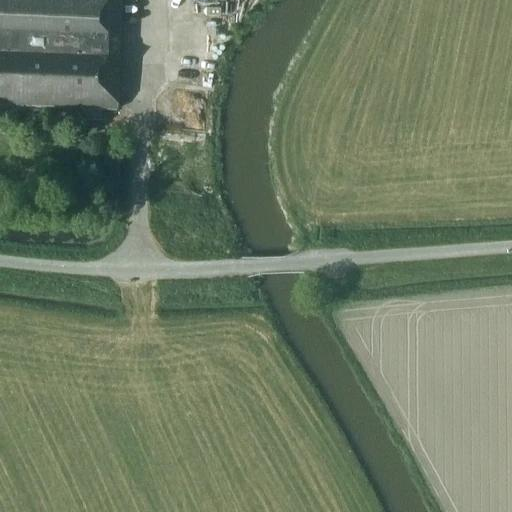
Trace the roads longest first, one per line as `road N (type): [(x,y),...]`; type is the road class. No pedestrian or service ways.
road 1 (unclassified): [(247,267),(511,247)]
road 2 (unclassified): [(247,267),(134,269),(0,258)]
